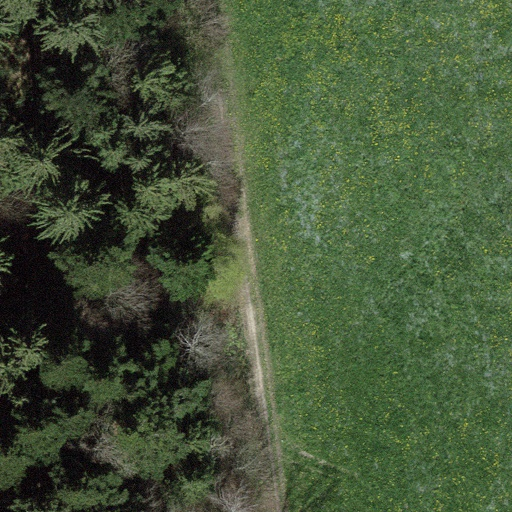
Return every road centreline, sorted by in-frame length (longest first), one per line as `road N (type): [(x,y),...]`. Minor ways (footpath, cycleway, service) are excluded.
road 1 (track): [(205,0),(286,511)]
road 2 (track): [(0,295),(49,175),(162,0)]
